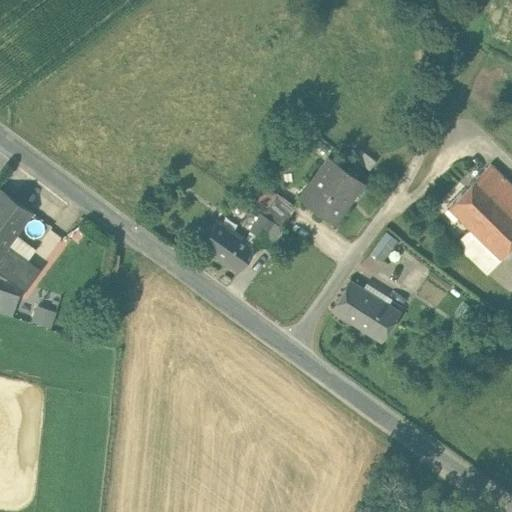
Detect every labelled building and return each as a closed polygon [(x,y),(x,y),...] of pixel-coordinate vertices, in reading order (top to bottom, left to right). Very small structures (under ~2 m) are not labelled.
[(375,161),(358,148),(351,157),(369,170),(375,161)] [(361,181),(329,157),(310,184),(315,188),(304,202),(332,222),(361,181)] [(477,176),(447,207),(469,229),(471,231),(511,189),(511,186),(491,165),(479,177),(477,176)] [(0,188),(0,273),(12,283),(28,261),(17,252),(17,253),(7,245),(32,212),(0,188)] [(511,189),(471,231),(469,229),(465,232),(472,239),(476,235),(498,257),(511,243),(511,189)] [(296,207),(276,193),(262,212),(282,226),(296,207)] [(274,221),(261,213),(251,228),(263,237),(274,221)] [(255,246),(218,221),(202,244),(239,270),(255,246)] [(394,242),(384,235),(375,247),(385,254),(394,242)] [(28,261),(12,283),(24,291),(40,269),(28,261)] [(399,313),(350,280),(331,309),(380,342),(399,313)] [(0,311),(12,316),(20,292),(0,285),(0,311)] [(36,302),(31,319),(51,325),(56,309),(36,302)]
